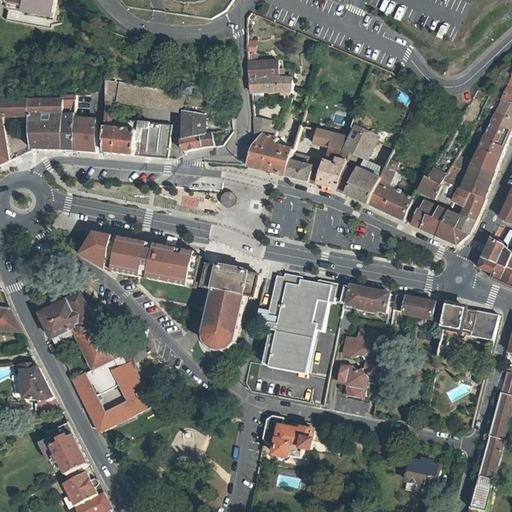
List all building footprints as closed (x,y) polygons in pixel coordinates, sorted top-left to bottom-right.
[(2,0),(11,5),(27,7),(26,12),(55,17),(57,0),(2,0)] [(9,20),(53,28),(55,17),(26,12),(27,7),(11,5),(9,20)] [(279,74),(282,74),(282,71),(278,71),(279,63),(257,62),(256,55),(248,55),(251,79),(278,79),(279,74)] [(278,79),(251,79),(253,94),(293,93),(294,80),(284,79),(284,74),(282,74),(279,74),(278,79)] [(106,154),(169,160),(172,126),(114,119),(114,103),(135,106),(137,87),(107,82),(106,154)] [(137,87),(135,106),(147,108),(186,113),(186,96),(183,95),(137,87)] [(183,95),(186,96),(194,97),(196,88),(185,87),(183,95)] [(74,100),(75,115),(84,116),(85,107),(90,107),(90,98),(85,98),(85,96),(59,96),(59,100),(64,100),(74,100)] [(0,166),(12,161),(4,115),(31,116),(30,99),(0,98),(0,166)] [(48,151),(65,151),(64,100),(59,100),(30,99),(31,116),(33,151),(48,151)] [(65,151),(77,152),(75,119),(75,115),(74,100),(64,100),(65,151)] [(511,118),(511,104),(504,102),(499,114),(511,118)] [(511,131),(511,118),(499,114),(494,124),(511,131)] [(217,147),(216,139),(211,139),(211,137),(208,136),(207,123),(187,118),(186,139),(183,140),(185,152),(206,148),(217,147)] [(75,119),(77,152),(99,153),(98,123),(78,122),(78,119),(75,119)] [(250,167),(288,177),(293,160),(296,150),(279,145),(281,139),(276,137),(278,130),(270,126),(273,123),(256,119),(258,137),(255,143),(257,144),(255,147),(250,167)] [(506,149),(511,135),(511,131),(494,124),(486,142),(506,149)] [(354,154),(361,157),(367,160),(377,140),(355,130),(346,151),(354,154)] [(331,148),(344,150),(348,139),(320,131),(314,151),(320,153),(322,146),(331,148)] [(470,138),(482,144),(485,137),(474,131),(470,138)] [(497,174),(506,149),(486,142),(476,166),(497,174)] [(361,173),(350,195),(373,206),(392,160),(397,149),(390,146),(377,176),(375,175),(376,174),(373,173),(373,174),(362,170),(361,173)] [(330,188),(340,190),(354,154),(346,151),(344,150),(331,148),(320,185),(330,188)] [(354,154),(340,190),(350,195),(361,173),(354,169),(360,161),(359,160),(361,157),(354,154)] [(293,160),(288,177),(311,183),(316,167),(293,160)] [(392,160),(373,206),(405,221),(415,200),(404,195),(405,193),(402,191),(401,193),(391,189),(395,180),(399,182),(401,175),(397,173),(401,164),(392,160)] [(465,192),(476,166),(460,160),(455,168),(453,167),(449,177),(447,176),(442,186),(444,188),(438,199),(442,201),(443,199),(455,204),(455,203),(461,191),(465,192)] [(487,200),(497,174),(476,166),(465,192),(487,200)] [(442,186),(447,176),(436,170),(431,179),(429,178),(421,192),(438,200),(438,199),(444,188),(442,186)] [(461,191),(455,203),(469,210),(465,218),(478,224),(487,200),(465,192),(461,191)] [(238,205),(239,202),(238,198),(235,195),(231,194),(227,195),(224,198),(223,201),(224,205),(227,208),(231,209),(235,208),(238,205)] [(511,196),(502,218),(511,223),(511,196)] [(414,225),(439,237),(451,212),(429,202),(423,212),(422,211),(414,225)] [(451,212),(439,237),(460,247),(472,234),(474,232),(478,224),(465,218),(451,212)] [(485,258),(502,265),(511,268),(511,229),(504,242),(494,237),(485,258)] [(115,237),(97,233),(83,257),(108,271),(198,289),(205,258),(197,256),(198,253),(158,245),(157,248),(150,247),(151,244),(122,238),(121,241),(115,240),(115,237)] [(481,269),(497,276),(502,265),(485,258),(481,269)] [(495,281),(511,287),(511,268),(502,265),(497,276),(495,281)] [(211,266),(206,288),(215,290),(207,330),(208,330),(207,336),(205,337),(204,338),(204,340),(204,344),(205,347),(207,351),(212,356),(215,358),(219,359),(222,360),(231,358),(234,356),(236,354),(238,351),(240,348),(240,344),(238,342),(239,337),(240,337),(249,297),(258,299),(263,277),(254,275),(254,274),(249,273),(249,272),(226,267),(226,268),(220,267),(219,268),(211,266)] [(341,288),(320,285),(307,282),(308,278),(288,274),(287,277),(280,276),(278,283),(268,281),(259,323),(268,325),(269,324),(272,325),(270,326),(270,329),(271,330),(273,332),(280,334),(279,337),(276,337),(269,367),(311,375),(320,333),(326,334),(332,305),(337,306),(341,288)] [(377,295),(378,292),(349,286),(345,304),(349,305),(350,306),(388,315),(391,298),(381,296),(379,297),(378,296),(377,295)] [(77,335),(78,336),(83,333),(84,335),(91,331),(92,329),(99,326),(83,293),(42,313),(55,339),(58,345),(77,335)] [(446,320),(449,306),(399,296),(395,311),(406,313),(406,315),(435,321),(435,318),(446,320)] [(446,320),(445,327),(463,331),(462,334),(494,341),(501,316),(488,313),(464,309),(449,306),(446,320)] [(0,307),(0,330),(24,333),(17,320),(12,308),(0,307)] [(344,309),(340,328),(352,331),(354,320),(350,319),(352,311),(344,309)] [(126,355),(125,354),(114,333),(105,338),(99,326),(92,329),(91,331),(84,335),(83,333),(78,336),(95,370),(111,362),(126,355)] [(463,331),(445,327),(444,331),(443,335),(461,338),(462,334),(463,331)] [(368,369),(362,373),(358,372),(357,369),(344,367),(341,384),(350,386),(351,388),(350,397),(367,400),(369,388),(367,386),(370,384),(381,386),(388,353),(377,350),(375,348),(378,346),(380,334),(363,330),(361,339),(359,341),(350,339),(347,356),(359,358),(361,357),(365,357),(369,363),(368,369)] [(95,370),(76,380),(103,433),(154,405),(134,368),(135,368),(127,353),(125,354),(126,355),(111,362),(95,370)] [(27,397),(27,399),(39,401),(40,404),(36,404),(37,410),(40,410),(41,413),(63,410),(61,405),(41,368),(39,369),(37,364),(24,365),(25,382),(20,383),(17,385),(18,396),(21,398),(27,397)] [(472,509),(482,511),(489,511),(494,493),(493,492),(511,416),(511,372),(509,372),(479,490),(477,490),(472,509)] [(272,458),(277,459),(277,461),(311,469),(317,443),(314,442),(316,432),(305,429),(302,431),(301,433),(284,429),(286,420),(276,417),(269,421),(263,453),(272,455),(272,458)] [(69,475),(84,469),(91,465),(90,463),(69,422),(46,432),(49,438),(42,442),(50,459),(55,457),(58,464),(61,462),(68,476),(69,475)] [(387,455),(390,440),(379,438),(376,453),(387,455)] [(412,461),(408,483),(409,484),(407,489),(435,495),(436,490),(437,490),(442,467),(434,465),(434,462),(424,460),(424,463),(412,461)] [(84,469),(69,475),(72,481),(67,483),(67,485),(65,486),(68,492),(70,490),(78,507),(81,511),(112,511),(115,511),(106,493),(100,496),(89,474),(87,475),(84,469)] [(70,490),(68,492),(63,494),(71,510),(78,507),(70,490)]
